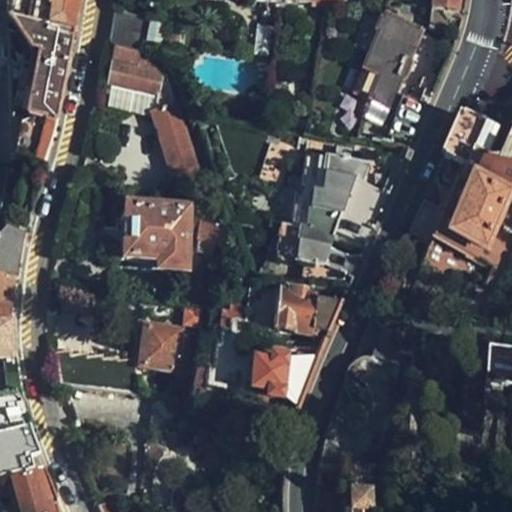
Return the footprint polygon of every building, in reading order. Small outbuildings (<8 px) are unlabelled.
[(72,44),(79,0),(6,0),(7,1),(6,36),(28,36),(72,44)] [(261,5),(311,8),(311,0),(246,0),(261,1),(261,5)] [(315,0),(315,9),(351,10),(351,0),(315,0)] [(456,16),(458,0),(433,0),(431,12),(456,16)] [(106,49),(143,56),(144,49),(177,55),(181,38),(165,34),(166,27),(112,15),(106,49)] [(392,141),(410,147),(427,108),(397,94),(404,78),(400,76),(404,66),(408,68),(423,35),(385,19),(352,96),(399,116),(392,141)] [(6,162),(46,172),(57,130),(72,44),(28,36),(6,36),(6,162)] [(173,177),(197,169),(175,108),(173,109),(165,81),(161,80),(162,66),(136,61),(137,58),(113,54),(104,91),(155,100),(154,108),(155,115),(147,118),(168,179),(173,177)] [(404,78),(408,68),(404,66),(400,76),(404,78)] [(481,100),(473,121),(505,133),(511,115),(511,101),(498,103),(487,103),(481,100)] [(505,203),(511,206),(511,135),(505,133),(473,121),(464,118),(444,162),(463,170),(456,186),(467,193),(471,188),(505,203)] [(346,203),(379,216),(387,199),(361,189),(369,169),(308,158),(300,197),(346,203)] [(463,170),(444,162),(436,179),(452,195),(456,186),(463,170)] [(201,181),(197,169),(173,177),(178,190),(201,181)] [(17,185),(2,179),(0,180),(0,203),(9,207),(17,185)] [(429,246),(501,276),(511,250),(511,233),(494,226),(505,203),(471,188),(467,193),(456,186),(452,195),(448,206),(443,206),(435,210),(423,206),(409,237),(421,242),(426,253),(429,246)] [(290,235),(332,242),(341,220),(373,233),(379,216),(346,203),(300,197),(295,197),(290,235)] [(217,243),(231,246),(218,212),(202,209),(198,241),(217,243)] [(124,263),(157,266),(157,274),(180,275),(180,256),(185,256),(185,216),(126,213),(124,263)] [(50,511),(15,386),(12,363),(10,334),(12,311),(18,267),(25,236),(10,231),(0,242),(0,369),(1,370),(5,406),(0,406),(0,488),(10,486),(16,511),(50,511)] [(322,270),(351,281),(360,259),(351,262),(328,251),(332,242),(290,235),(279,233),(274,262),(322,270)] [(215,261),(217,243),(198,241),(195,257),(215,261)] [(312,336),(326,337),(339,307),(313,304),(314,296),(276,293),(272,337),(312,341),(312,336)] [(134,323),(208,332),(210,314),(136,305),(134,323)] [(199,404),(239,408),(248,318),(221,315),(218,346),(213,346),(213,348),(204,347),(192,397),(200,398),(199,404)] [(180,334),(144,331),(139,370),(175,374),(177,359),(184,359),(186,339),(179,338),(180,334)] [(400,335),(382,333),(370,360),(397,363),(400,335)] [(54,358),(59,390),(139,398),(132,362),(118,365),(117,360),(103,362),(101,359),(85,361),(85,358),(70,359),(69,355),(54,358)] [(294,408),(299,408),(315,363),(297,360),(296,366),(294,408)] [(250,403),(285,406),(289,366),(254,363),(250,403)] [(511,395),(511,364),(485,363),(483,395),(511,395)] [(285,406),(294,408),(296,366),(289,366),(285,406)] [(187,403),(151,399),(146,433),(175,438),(179,416),(186,417),(187,403)] [(371,511),(371,493),(348,494),(349,511),(371,511)]
